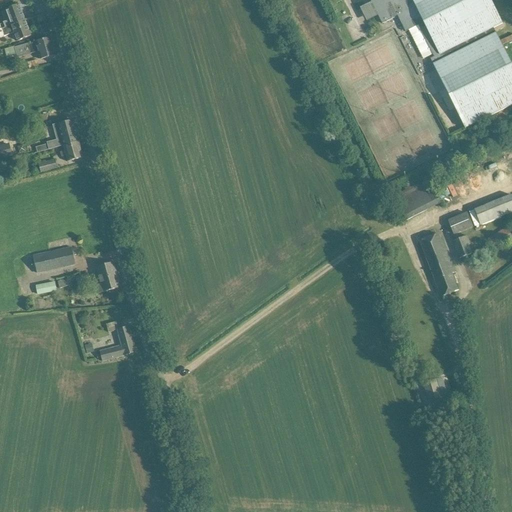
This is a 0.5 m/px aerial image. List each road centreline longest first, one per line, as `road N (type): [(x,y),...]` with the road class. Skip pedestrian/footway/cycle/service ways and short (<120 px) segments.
road 1 (unclassified): [(196,511),(51,0)]
road 2 (track): [(360,246),(160,384)]
